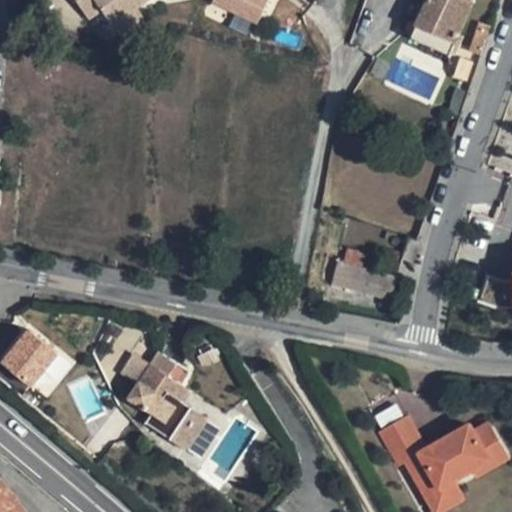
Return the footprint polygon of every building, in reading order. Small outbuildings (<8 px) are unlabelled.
[(147,0),(76,0),(78,2),(82,0),(96,0),(103,11),(112,24),(137,7),(147,0)] [(103,11),(96,0),(82,0),(78,2),(90,20),(103,11)] [(268,0),(212,0),(256,22),(268,0)] [(471,0),(429,0),(418,26),(456,43),(474,3),(471,1),(471,0)] [(145,19),(137,7),(112,24),(120,36),(145,19)] [(456,43),(418,26),(413,37),(451,54),(456,43)] [(398,278),(337,262),(332,284),(392,300),(398,278)] [(486,309),(511,303),(511,290),(509,275),(481,280),(486,309)] [(61,355),(28,327),(1,361),(34,388),(61,355)] [(193,372),(161,351),(130,397),(154,414),(148,421),(189,450),(211,419),(187,403),(195,392),(184,385),(193,372)] [(383,428),(400,461),(423,505),(437,497),(434,491),(447,484),(467,473),(485,464),(470,435),(466,428),(428,447),(411,414),(383,428)] [(487,426),(470,435),(485,464),(467,473),(470,480),(505,462),(487,426)] [(29,511),(19,499),(1,476),(0,476),(0,511),(29,511)] [(436,511),(456,502),(447,484),(434,491),(437,497),(423,505),(426,511),(436,511)]
